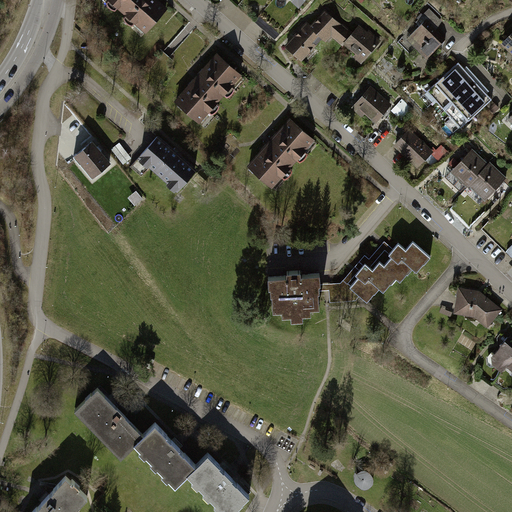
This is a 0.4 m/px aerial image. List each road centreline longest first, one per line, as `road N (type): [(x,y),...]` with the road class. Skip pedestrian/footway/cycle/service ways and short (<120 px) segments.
road 1 (residential): [(195,0),(471,253)]
road 2 (residential): [(471,253),(408,323),(405,339),(411,352),(511,422)]
road 3 (residential): [(286,496),(274,454),(116,363)]
